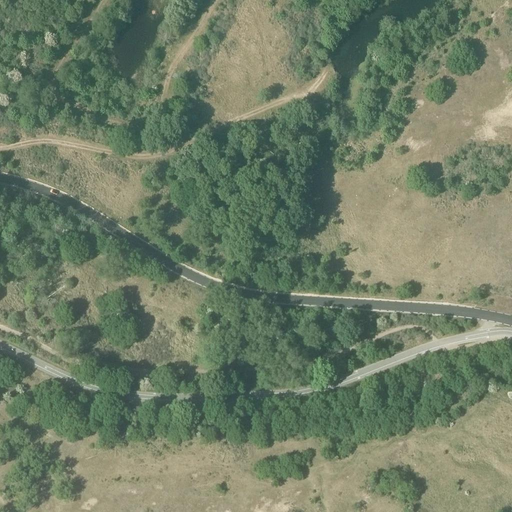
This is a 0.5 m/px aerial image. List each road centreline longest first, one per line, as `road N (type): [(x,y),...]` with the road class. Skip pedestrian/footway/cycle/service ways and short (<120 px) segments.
road 1 (tertiary): [(511,318),(288,301),(216,285),(70,200),(0,176)]
road 2 (unknown): [(511,338),(453,349),(415,327),(308,364),(164,373),(78,366),(0,326)]
road 3 (track): [(326,71),(310,90),(164,153),(137,157),(42,140),(0,146)]
road 4 (track): [(140,129),(97,119),(59,95),(55,83),(103,0)]
road 5 (track): [(140,129),(158,114),(169,70),(216,0)]
